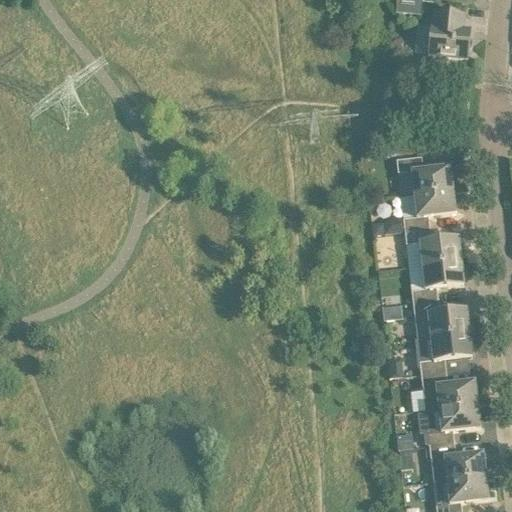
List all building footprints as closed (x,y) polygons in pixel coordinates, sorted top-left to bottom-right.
[(412,16),(414,4),(398,2),(397,14),(412,16)] [(446,61),(466,63),(467,54),(470,51),(471,45),(468,42),(469,33),(463,32),(464,19),(434,16),(433,29),(431,29),(428,63),(446,64),(446,61)] [(411,176),(414,199),(452,194),(450,171),(422,174),(421,162),(396,164),(397,177),(411,176)] [(428,221),(455,218),(452,194),(414,199),(416,222),(403,223),(404,235),(404,236),(429,233),(428,221)] [(385,237),(404,235),(403,223),(399,221),(390,221),(384,226),(385,237)] [(385,237),(384,226),(372,227),(373,238),(385,237)] [(460,266),(458,242),(430,245),(429,233),(404,236),(405,249),(419,247),(422,270),(460,266)] [(460,266),(422,270),(424,293),(411,295),(412,308),(437,305),(436,292),(463,289),(460,266)] [(437,305),(412,308),(414,320),(427,319),(430,342),(469,337),(466,314),(439,317),(437,305)] [(469,337),(430,342),(433,365),(419,367),(420,379),(445,376),(444,364),(471,361),(469,337)] [(403,380),(401,362),(390,364),(392,381),(403,380)] [(422,392),(425,415),(477,409),(474,385),(447,388),(445,376),(420,379),(422,392)] [(424,448),(428,449),(429,451),(454,448),(452,436),(480,432),(477,409),(425,415),(417,419),(419,437),(423,438),(424,448)] [(430,463),(433,487),(485,480),(482,457),(455,460),(454,448),(429,451),(430,463)] [(485,480),(433,487),(446,486),(449,508),(435,510),(435,511),(460,511),(460,507),(488,504),(485,480)]
